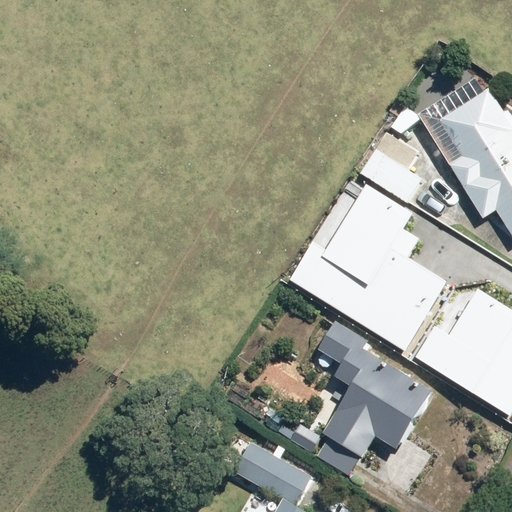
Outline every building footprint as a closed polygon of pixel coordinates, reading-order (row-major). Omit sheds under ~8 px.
[(511,120),(493,91),(443,120),(466,159),(453,166),(487,220),(500,212),(511,232),(511,120)] [(428,117),(411,105),(393,130),(410,142),(428,117)] [(353,181),(291,280),(403,349),(443,284),(403,259),(416,237),(404,229),(412,217),(353,181)] [(435,332),(420,356),(511,414),(511,411),(511,311),(479,291),(447,340),(435,332)] [(403,452),(438,392),(370,350),(374,342),(340,322),(323,351),(347,365),(340,378),(358,389),(328,434),(369,459),(381,439),(403,452)] [(300,507),(316,478),(254,443),(237,472),(300,507)] [(307,511),(287,500),(280,511),(268,511),(267,511),(266,511),(307,511)]
